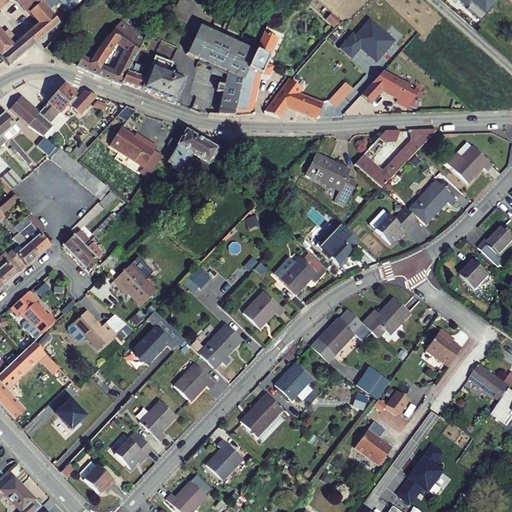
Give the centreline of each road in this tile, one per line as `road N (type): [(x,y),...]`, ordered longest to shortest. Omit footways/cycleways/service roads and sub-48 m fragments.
road 1 (residential): [(511,119),(210,123),(48,69),(0,82)]
road 2 (residential): [(122,511),(309,314),(353,283),(407,262)]
road 3 (residential): [(407,262),(454,235),(511,176)]
